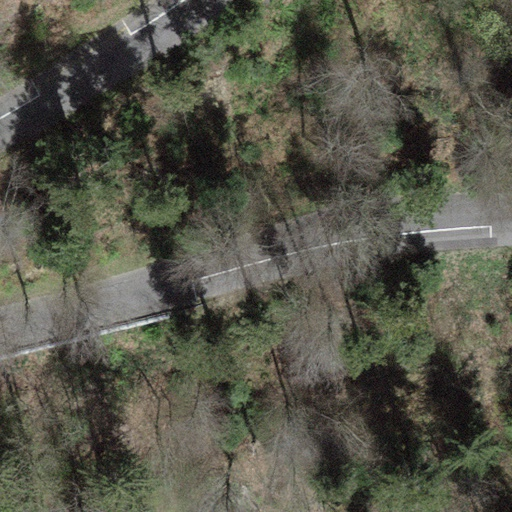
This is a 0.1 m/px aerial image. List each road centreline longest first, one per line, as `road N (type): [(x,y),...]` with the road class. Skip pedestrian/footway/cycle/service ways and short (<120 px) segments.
road 1 (unclassified): [(0,321),(362,230),(511,215)]
road 2 (unclassified): [(197,0),(0,128)]
